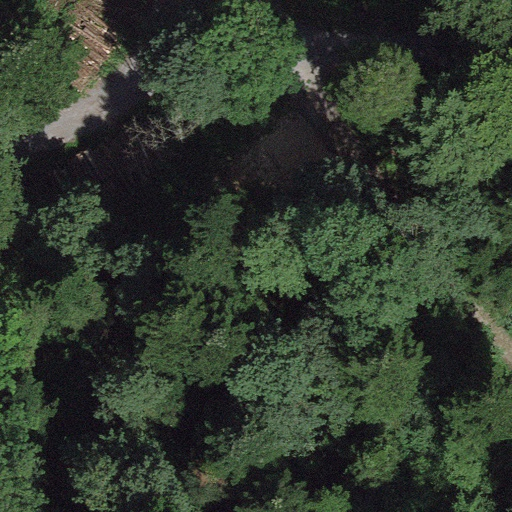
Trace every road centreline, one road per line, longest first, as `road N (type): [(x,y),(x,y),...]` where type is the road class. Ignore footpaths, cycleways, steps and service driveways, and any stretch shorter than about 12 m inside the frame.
road 1 (track): [(511,353),(202,56)]
road 2 (track): [(511,41),(202,56)]
road 3 (track): [(202,56),(143,81),(0,173)]
